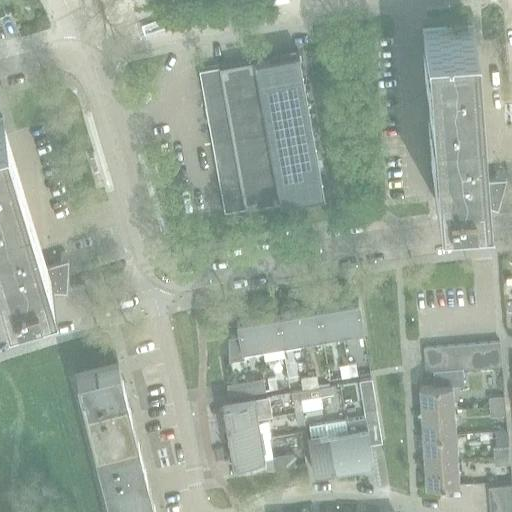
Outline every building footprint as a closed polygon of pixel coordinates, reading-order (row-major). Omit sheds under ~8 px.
[(483,177),(482,160),(472,24),(423,28),(435,198),(482,195),(482,200),(493,203),(491,177),(483,177)] [(244,207),(280,200),(324,192),(324,191),(298,50),(294,51),(254,58),(225,63),(219,65),(198,68),(207,116),(220,182),(221,189),(221,193),(224,209),(224,210),(244,207)] [(47,263),(8,134),(3,117),(0,117),(0,280),(4,295),(49,281),(51,286),(62,287),(54,261),(47,263)] [(337,301),(343,333),(363,329),(358,298),(337,301)] [(322,336),(343,333),(337,301),(317,305),(322,336)] [(302,340),(322,336),(317,305),(297,308),(302,340)] [(282,343),(302,340),(297,308),(277,312),(282,343)] [(262,346),(282,343),(277,312),(257,315),(262,346)] [(243,350),(262,346),(257,315),(236,318),(239,335),(228,336),(229,359),(244,357),(243,350)] [(499,339),(488,340),(490,364),(501,363),(499,339)] [(488,340),(477,341),(479,365),(490,364),(488,340)] [(477,341),(467,342),(469,366),(479,365),(477,341)] [(467,342),(456,343),(458,366),(462,366),(469,366),(467,342)] [(456,343),(445,344),(447,367),(458,366),(456,343)] [(435,344),(423,345),(425,369),(432,369),(437,368),(435,344)] [(445,344),(435,344),(437,368),(447,367),(445,344)] [(347,363),(349,374),(357,373),(355,361),(347,363)] [(92,419),(87,420),(91,436),(134,425),(129,426),(127,415),(131,414),(121,374),(117,375),(114,365),(118,364),(118,362),(75,373),(80,390),(84,389),(86,399),(82,400),(85,410),(89,409),(92,419)] [(342,376),(349,374),(347,363),(340,364),(342,376)] [(433,384),(419,384),(421,410),(453,408),(451,383),(463,383),(462,366),(458,366),(447,367),(437,368),(432,369),(433,384)] [(269,387),(277,386),(275,374),(267,376),(269,387)] [(308,375),(310,387),(318,386),(316,374),(308,375)] [(302,388),(308,387),(310,387),(308,375),(300,377),(302,388)] [(228,395),(265,389),(263,376),(226,382),(228,395)] [(331,383),(320,385),(321,393),(333,391),(331,383)] [(318,386),(310,387),(308,387),(309,395),(321,393),(320,385),(318,386)] [(504,394),(488,396),(489,405),(505,404),(504,394)] [(225,422),(258,417),(254,397),(222,402),(225,422)] [(295,411),(303,409),(301,398),(293,399),(295,411)] [(505,404),(489,405),(490,414),(506,413),(505,404)] [(353,462),(373,459),(370,442),(382,440),(376,405),(364,407),(365,415),(345,418),(353,462)] [(453,408),(421,410),(422,434),(455,432),(453,408)] [(305,421),(303,409),(295,411),(297,423),(305,421)] [(228,442),(261,437),(258,417),(225,422),(228,442)] [(325,421),(333,466),(353,462),(345,418),(325,421)] [(307,437),(313,469),(333,466),(325,421),(309,424),(311,436),(307,437)] [(107,481),(103,482),(107,498),(150,487),(149,487),(145,488),(142,477),(147,476),(137,436),(132,437),(130,427),(134,426),(134,425),(91,436),(95,452),(100,451),(102,461),(98,462),(100,472),(105,471),(107,481)] [(424,459),(456,456),(455,432),(422,434),(424,459)] [(250,472),(274,468),(269,435),(261,437),(228,442),(232,462),(248,460),(250,472)] [(508,443),(493,445),(494,454),(509,453),(508,443)] [(509,453),(494,454),(494,464),(510,462),(509,453)] [(456,457),(424,459),(426,484),(458,482),(456,457)] [(511,484),(511,483),(488,485),(489,497),(511,494),(511,484)] [(155,511),(152,498),(148,499),(145,489),(150,488),(150,487),(107,498),(110,511),(155,511)] [(511,494),(489,497),(490,507),(511,505),(511,494)]
